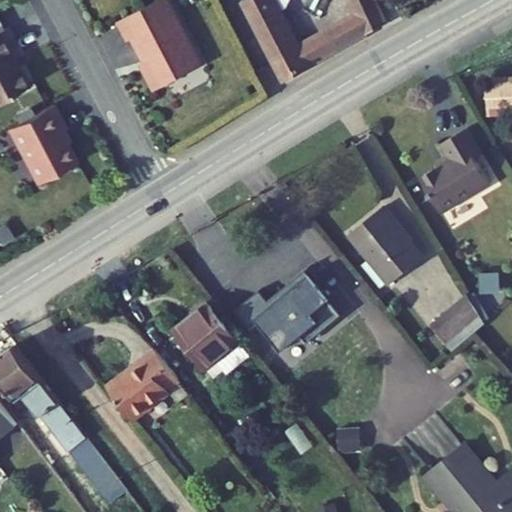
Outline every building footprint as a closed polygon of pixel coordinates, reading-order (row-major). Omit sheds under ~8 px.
[(195,57),(163,0),(135,0),(110,14),(121,33),(124,31),(140,60),(135,63),(146,83),(195,57)] [(237,0),(272,71),(339,38),(326,15),(280,39),(262,5),(268,3),(270,0),(237,0)] [(372,0),(351,0),(347,2),(348,4),(359,27),(380,16),(372,0)] [(339,38),(359,27),(348,4),(326,15),(339,38)] [(16,51),(3,24),(0,25),(0,87),(20,77),(9,55),(16,51)] [(58,121),(46,97),(1,118),(28,173),(48,164),(53,165),(61,161),(62,157),(67,154),(52,124),(58,121)] [(475,162),(481,158),(467,133),(442,147),(450,162),(420,179),(441,216),(490,188),(475,162)] [(382,209),(350,234),(388,283),(420,257),(382,209)] [(261,290),(239,308),(254,325),(259,321),(283,350),(303,333),(310,341),(343,313),(305,268),(268,299),(261,290)] [(433,327),(452,352),(469,340),(486,327),(470,299),(433,327)] [(243,341),(211,301),(175,329),(207,370),(243,341)] [(161,388),(177,375),(153,344),(137,356),(140,360),(104,387),(127,419),(163,391),(161,388)] [(93,492),(0,368),(0,405),(35,453),(75,506),(93,492)] [(35,453),(0,405),(0,420),(28,458),(35,453)] [(468,446),(436,471),(456,497),(467,511),(503,511),(508,509),(511,511),(511,472),(497,484),(468,446)] [(0,460),(0,497),(18,484),(0,460)] [(448,504),(453,511),(467,511),(456,497),(448,504)] [(318,511),(337,511),(335,500),(317,504),(318,511)]
